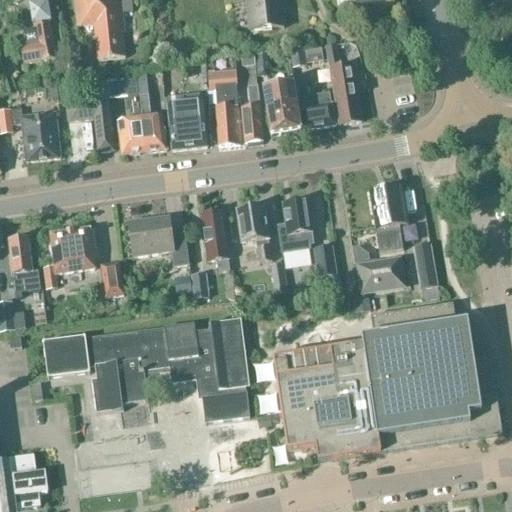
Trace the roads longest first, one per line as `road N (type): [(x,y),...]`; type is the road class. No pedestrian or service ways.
road 1 (tertiary): [(0,212),(391,151),(428,141),(473,104)]
road 2 (residential): [(260,511),(374,486),(511,470)]
